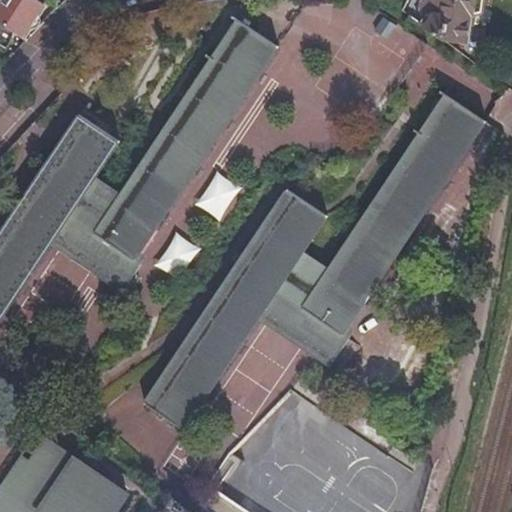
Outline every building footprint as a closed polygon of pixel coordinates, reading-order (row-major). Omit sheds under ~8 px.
[(0,0),(0,25),(14,35),(21,39),(43,5),(34,0),(0,0)] [(424,27),(441,39),(467,42),(471,13),(480,14),(482,0),(422,0),(420,1),(419,6),(422,12),(432,14),(431,17),(424,27)] [(137,260),(142,254),(178,198),(276,48),(277,49),(279,46),(239,20),(122,199),(95,180),(118,145),(120,146),(122,143),(82,117),(80,119),(81,120),(0,239),(0,320),(50,247),(80,202),(107,220),(96,237),(136,264),(138,261),(137,260)] [(14,35),(0,25),(0,46),(4,50),(14,35)] [(346,330),(350,324),(483,124),(484,125),(486,122),(446,95),(330,272),(301,253),(326,215),(327,216),(329,213),(289,186),(287,189),(288,190),(150,405),(186,429),(259,317),(286,276),(316,295),(309,305),(307,304),(305,308),(346,333),(347,331),(346,330)] [(487,118),(508,129),(511,122),(511,102),(499,95),(487,118)] [(216,218),(238,185),(214,169),(192,202),(216,218)] [(148,258),(142,254),(137,260),(138,261),(136,264),(96,237),(107,220),(80,202),(50,247),(124,295),(148,258)] [(174,232),(154,264),(175,277),(195,246),(174,232)] [(358,329),(350,324),(346,330),(347,331),(346,333),(305,308),(307,304),(309,305),(316,295),(286,276),(259,317),(333,365),(358,329)] [(43,444),(9,494),(2,489),(0,491),(0,511),(116,511),(125,500),(43,444)] [(243,511),(207,488),(191,511),(179,511),(177,511),(243,511)]
